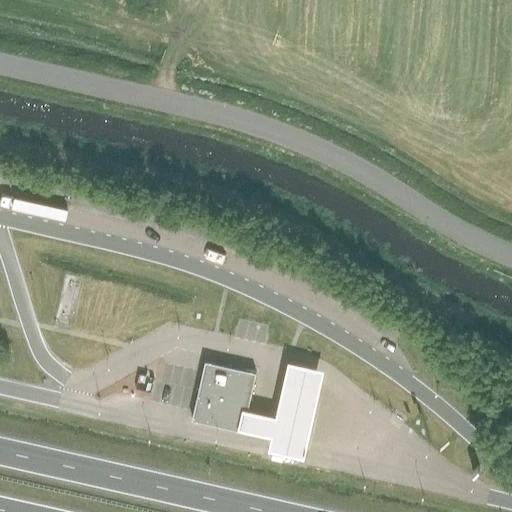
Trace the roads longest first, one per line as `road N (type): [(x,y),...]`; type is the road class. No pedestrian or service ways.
road 1 (tertiary): [(511,257),(402,190),(303,143),(0,65)]
road 2 (trunk): [(266,511),(0,451)]
